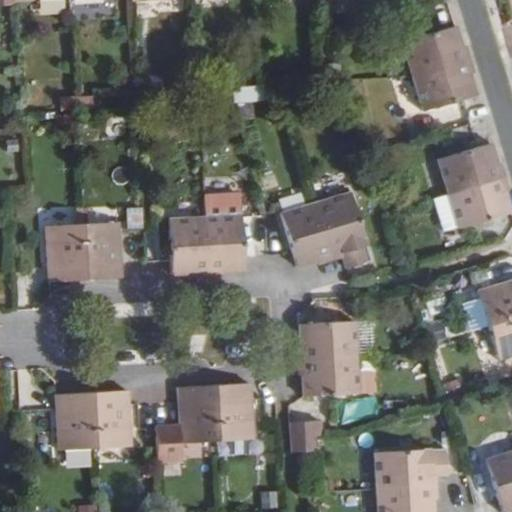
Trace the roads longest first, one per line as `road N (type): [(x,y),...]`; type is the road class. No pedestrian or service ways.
road 1 (residential): [(39,339),(61,377),(261,369),(283,329),(254,285),(55,295)]
road 2 (unclassified): [(511,144),(469,0)]
